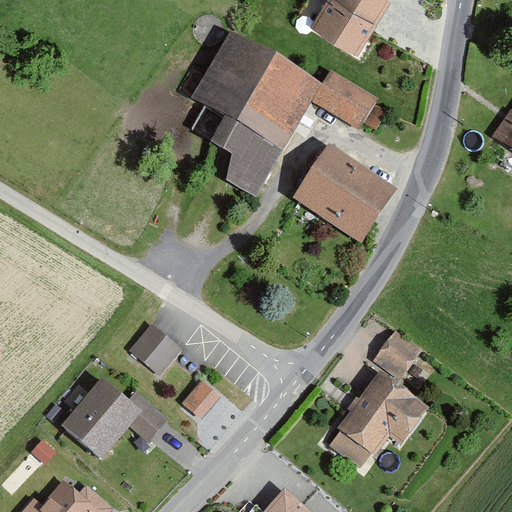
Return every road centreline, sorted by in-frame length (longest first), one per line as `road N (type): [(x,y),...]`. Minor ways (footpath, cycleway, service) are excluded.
road 1 (tertiary): [(176,511),(299,379),(422,192),(443,121),(460,0)]
road 2 (track): [(0,186),(299,379)]
